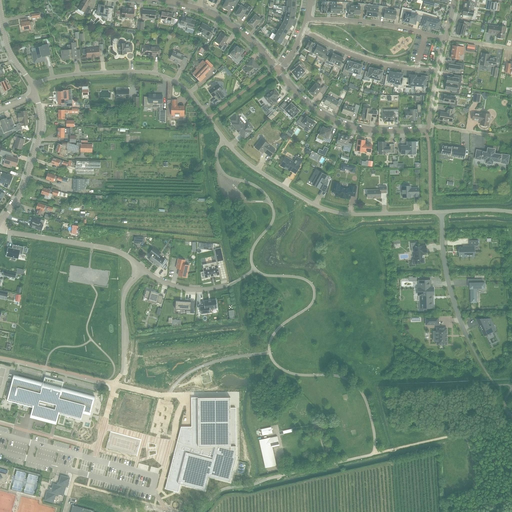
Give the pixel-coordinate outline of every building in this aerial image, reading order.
[(90,1),(88,0),(82,0),(78,9),(84,12),(83,14),(86,16),(90,11),(86,9),(90,1)] [(226,9),(228,10),(232,5),(235,6),(238,0),(226,0),(222,7),(223,8),(225,9),(226,9)] [(476,7),(474,7),(474,0),(467,0),(468,2),(465,1),(463,8),(475,10),(476,7)] [(327,1),(327,4),(327,8),(329,8),(330,8),(330,13),(336,13),(336,2),(331,1),(329,1),(327,1)] [(336,2),(336,13),(342,14),(342,9),(345,9),(345,2),(342,2),(336,2)] [(345,2),(345,9),(348,9),(348,14),(354,14),(354,5),(351,5),(351,2),(345,2)] [(354,5),(354,14),(360,15),(360,10),(363,10),(364,3),(358,3),(358,6),(354,5)] [(364,3),(363,10),(366,10),(365,15),(371,16),(372,7),(373,5),(364,3)] [(102,18),(104,20),(111,22),(113,10),(104,8),(105,5),(98,4),(97,13),(100,16),(102,16),(102,18)] [(244,7),(241,5),(235,14),(241,18),(244,13),(247,15),(252,8),(246,4),(244,7)] [(372,7),(371,16),(377,17),(378,12),(380,12),(381,12),(382,6),(378,5),(378,8),(372,7)] [(382,6),(381,12),(382,13),(384,13),(383,18),(389,19),(390,10),(387,9),(388,7),(383,6),(382,6)] [(402,7),(400,18),(403,18),(403,19),(404,20),(404,22),(409,23),(411,9),(402,7)] [(134,9),(131,9),(131,8),(127,8),(127,9),(122,8),(122,17),(133,18),(134,9)] [(390,10),(389,19),(395,20),(396,15),(399,15),(400,9),(394,8),(393,10),(390,10)] [(475,13),(475,10),(463,8),(463,9),(462,9),(461,10),(461,11),(462,12),(462,13),(462,14),(465,15),(465,18),(471,20),(473,12),(475,13)] [(143,10),(142,18),(155,19),(155,15),(155,13),(155,11),(143,10)] [(411,13),(409,23),(411,23),(413,24),(414,22),(415,22),(416,21),(419,22),(421,11),(415,10),(415,13),(413,13),(411,13)] [(421,11),(419,22),(422,23),(422,24),(423,24),(423,26),(425,27),(427,27),(428,26),(431,14),(429,13),(421,11)] [(158,18),(161,18),(161,19),(171,21),(170,24),(174,25),(175,18),(172,17),(172,14),(162,12),(161,16),(158,15),(158,18)] [(431,14),(428,26),(433,27),(432,29),(439,31),(440,27),(438,26),(440,20),(436,19),(437,16),(431,14)] [(255,15),(248,23),(253,28),(259,22),(261,24),(265,19),(262,17),(260,19),(255,15)] [(187,27),(193,29),(193,27),(195,21),(189,18),(183,16),(180,25),(187,27)] [(291,25),(293,19),(285,16),(284,21),(291,25)] [(31,33),(34,32),(32,21),(29,22),(27,22),(27,19),(21,20),(22,26),(23,29),(30,28),(31,33)] [(289,30),(291,25),(284,21),(281,25),(289,30)] [(463,24),(459,23),(456,34),(464,36),(467,25),(470,26),(470,23),(464,21),(463,24)] [(206,25),(202,23),(198,31),(206,35),(205,37),(209,40),(213,33),(210,32),(212,28),(206,26),(206,25)] [(286,35),(289,30),(281,25),(278,30),(286,35)] [(498,37),(498,38),(502,39),(502,38),(504,38),(505,32),(506,32),(506,28),(505,28),(506,27),(498,26),(498,27),(489,25),(488,33),(497,34),(496,37),(498,37)] [(283,39),(286,35),(278,30),(275,35),(283,39)] [(217,47),(224,51),(227,45),(225,43),(228,38),(221,33),(215,41),(219,44),(217,47)] [(272,33),(269,37),(273,39),(273,40),(280,44),(283,39),(275,35),(272,33)] [(309,40),(304,49),(309,51),(310,51),(311,48),(312,48),(314,43),(309,40)] [(67,49),(60,50),(61,59),(70,59),(70,57),(72,57),(72,58),(77,58),(76,42),(71,43),(71,44),(67,45),(67,49)] [(126,52),(132,51),(131,43),(126,44),(126,43),(118,44),(119,54),(120,54),(121,55),(124,55),(124,54),(126,54),(126,52)] [(36,51),(31,52),(34,63),(43,61),(42,57),(50,55),(48,44),(42,45),(42,46),(35,48),(36,51)] [(83,55),(87,54),(87,57),(91,56),(91,57),(95,56),(99,56),(99,51),(104,50),(103,44),(99,44),(99,48),(86,49),(83,50),(83,55)] [(151,55),(159,56),(160,47),(145,45),(145,47),(142,47),(141,53),(144,53),(144,54),(149,55),(152,55),(151,55)] [(231,58),(237,64),(242,58),(239,56),(243,52),(243,51),(243,50),(241,48),(240,49),(237,46),(236,47),(235,45),(232,48),(234,49),(230,53),(233,56),(231,58)] [(309,51),(308,53),(310,54),(312,55),(313,53),(318,56),(322,48),(317,45),(315,49),(313,49),(312,48),(311,48),(310,51),(309,51)] [(463,54),(464,47),(452,45),(450,58),(459,59),(460,54),(463,54)] [(318,56),(317,58),(324,62),(328,56),(325,55),(327,50),(322,48),(318,56)] [(177,53),(173,51),(169,59),(174,61),(174,62),(177,63),(180,64),(180,63),(184,65),(188,58),(184,57),(184,56),(181,54),(177,52),(177,53)] [(328,56),(324,62),(333,66),(338,55),(333,53),(331,58),(328,56)] [(489,57),(489,54),(482,53),(481,60),(480,60),(479,63),(480,64),(487,66),(488,65),(494,66),(496,58),(489,57)] [(338,55),(333,66),(341,70),(344,64),(341,62),(343,58),(338,55)] [(245,72),(249,77),(260,68),(252,59),(246,65),(249,68),(245,72)] [(294,75),(293,76),(296,80),(301,76),(300,75),(305,71),(301,68),(304,66),(299,61),(293,66),(295,68),(292,71),(294,73),(293,74),(294,75)] [(353,72),(356,63),(352,61),(352,62),(350,61),(348,67),(345,66),(342,73),(348,75),(349,71),(353,72)] [(210,68),(204,62),(201,65),(200,64),(196,68),(197,69),(193,74),(200,81),(205,76),(204,75),(210,68)] [(448,67),(447,67),(447,70),(448,70),(448,71),(459,73),(460,68),(463,69),(464,64),(456,62),(456,65),(449,64),(448,67)] [(360,65),(360,64),(356,63),(353,72),(356,74),(355,77),(361,79),(363,72),(360,71),(362,66),(360,65)] [(374,79),(376,69),(372,67),(372,68),(369,68),(368,73),(365,73),(363,80),(369,81),(370,78),(374,79)] [(380,71),(380,70),(376,69),(374,79),(377,80),(376,83),(382,85),(384,78),(381,77),(382,71),(380,71)] [(394,83),(396,73),(391,72),(391,74),(389,74),(389,75),(386,74),(384,85),(390,86),(391,83),(394,83)] [(404,89),(405,78),(402,77),(402,76),(401,76),(401,74),(396,73),(394,83),(398,84),(398,87),(404,89)] [(405,78),(404,89),(411,89),(411,85),(415,86),(416,77),(416,75),(411,75),(411,77),(409,77),(409,78),(405,78)] [(445,79),(445,82),(446,82),(446,83),(457,85),(460,85),(462,76),(454,75),(454,78),(447,76),(447,79),(445,79)] [(415,86),(415,89),(421,89),(421,86),(425,86),(425,80),(427,80),(428,76),(421,76),(420,77),(416,77),(415,86)] [(6,80),(0,82),(0,89),(2,94),(6,92),(5,91),(11,88),(8,82),(7,83),(6,80)] [(222,90),(217,84),(214,81),(207,86),(208,86),(210,84),(212,88),(208,90),(213,97),(215,95),(219,100),(224,96),(220,91),(222,90)] [(310,93),(312,96),(313,95),(315,96),(319,91),(322,94),(327,88),(324,85),(321,88),(316,83),(309,92),(310,93)] [(445,83),(444,86),(445,87),(445,89),(452,90),(451,93),(458,94),(459,89),(460,85),(457,85),(446,83),(446,84),(445,83)] [(270,91),(270,90),(269,90),(267,92),(266,93),(267,94),(264,96),(269,103),(269,102),(272,106),(277,102),(275,99),(275,98),(279,95),(274,88),(270,91)] [(116,98),(129,98),(129,89),(124,89),(124,90),(116,90),(116,98)] [(58,91),(58,100),(58,104),(64,103),(68,103),(68,99),(69,99),(68,90),(63,90),(63,91),(58,91)] [(144,100),(144,107),(152,107),(158,107),(158,103),(162,103),(162,100),(162,95),(155,95),(155,94),(153,94),(153,95),(149,95),(149,97),(144,97),(144,100)] [(454,108),(454,106),(456,106),(457,101),(454,101),(455,97),(444,95),(444,96),(443,96),(442,99),(443,99),(443,101),(450,103),(449,105),(450,106),(450,108),(454,108)] [(328,96),(324,103),(334,109),(337,104),(339,106),(342,101),(339,99),(338,102),(328,96)] [(177,100),(172,99),(172,106),(171,106),(171,115),(175,115),(175,114),(180,114),(180,116),(184,116),(184,106),(177,106),(177,100)] [(284,102),(279,108),(283,112),(284,110),(293,118),(299,111),(291,103),(288,106),(284,102)] [(354,108),(344,105),(342,113),(352,116),(353,112),(357,113),(359,106),(356,104),(354,108)] [(410,119),(410,121),(417,120),(417,112),(421,112),(421,104),(417,104),(417,109),(409,109),(410,112),(405,112),(405,119),(410,119)] [(363,107),(362,119),(369,120),(370,117),(375,118),(376,111),(371,110),(371,109),(363,107)] [(64,110),(58,110),(58,119),(64,119),(64,113),(78,113),(78,108),(72,108),(72,110),(68,110),(64,110)] [(447,122),(447,121),(452,122),(453,114),(452,114),(453,109),(447,108),(446,113),(440,112),(439,120),(443,120),(443,121),(444,122),(447,122)] [(383,109),(383,121),(394,121),(394,117),(398,117),(398,109),(390,109),(383,109)] [(16,125),(17,127),(18,130),(23,131),(21,126),(23,125),(28,125),(26,111),(21,111),(21,113),(18,114),(19,123),(16,125)] [(479,121),(479,120),(481,120),(480,124),(482,125),(482,126),(486,127),(486,125),(488,126),(489,119),(490,119),(491,115),(489,115),(490,114),(482,113),(482,114),(473,113),(472,119),(479,121)] [(238,119),(236,117),(235,116),(231,119),(231,121),(233,123),(232,124),(237,130),(239,134),(240,133),(244,138),(251,132),(250,131),(253,128),(247,122),(244,124),(239,118),(238,119)] [(305,125),(311,129),(315,123),(310,119),(307,117),(306,117),(305,119),(301,116),(296,123),(303,128),(305,125)] [(6,118),(0,120),(2,126),(1,126),(4,133),(8,131),(7,128),(14,125),(12,118),(7,120),(6,118)] [(320,131),(316,138),(323,141),(323,140),(329,142),(332,136),(329,134),(331,131),(330,130),(331,129),(327,127),(327,129),(323,127),(322,128),(321,127),(319,131),(320,131)] [(64,128),(58,128),(58,137),(64,137),(64,134),(70,134),(70,128),(64,128)] [(279,129),(276,133),(284,138),(287,135),(279,129)] [(21,149),(24,139),(21,138),(22,136),(16,134),(15,136),(14,136),(13,139),(16,140),(14,147),(15,147),(21,149)] [(348,143),(350,137),(339,134),(337,141),(337,142),(337,144),(344,146),(343,150),(349,152),(351,144),(348,143)] [(261,139),(255,147),(262,153),(263,151),(270,156),(275,150),(268,145),(269,145),(261,139)] [(365,143),(365,140),(357,139),(356,150),(364,152),(364,151),(370,152),(371,144),(365,143)] [(417,146),(417,141),(407,142),(407,146),(401,146),(401,154),(407,154),(415,154),(415,146),(417,146)] [(81,149),(81,143),(77,143),(76,145),(67,142),(66,146),(64,145),(58,143),(55,151),(59,152),(58,155),(66,157),(67,154),(66,154),(67,150),(75,152),(81,149)] [(385,147),(385,142),(379,142),(379,153),(385,153),(385,152),(389,152),(389,153),(394,153),(394,144),(389,144),(389,147),(385,147)] [(452,146),(452,147),(442,146),(441,154),(450,155),(450,156),(464,158),(465,149),(452,146)] [(493,150),(493,149),(489,148),(489,149),(488,149),(487,152),(477,150),(475,158),(486,160),(485,163),(486,163),(487,164),(488,165),(489,165),(490,165),(491,164),(492,164),(492,161),(506,163),(507,155),(493,153),(494,150),(493,150)] [(3,166),(10,167),(11,165),(16,167),(19,159),(11,157),(12,153),(1,150),(0,153),(0,154),(6,156),(3,166)] [(283,159),(282,160),(281,161),(281,162),(281,163),(280,165),(289,171),(290,170),(295,174),(300,166),(299,165),(302,160),(296,156),(293,162),(285,157),(284,159),(283,159)] [(53,157),(51,163),(61,167),(62,164),(67,166),(68,162),(53,157)] [(76,161),(76,174),(94,174),(94,168),(100,168),(100,162),(76,161)] [(341,164),(340,170),(345,171),(345,169),(350,170),(350,172),(354,173),(356,166),(341,164)] [(316,169),(309,181),(313,183),(313,185),(321,189),(323,185),(326,186),(328,181),(326,180),(328,176),(316,169)] [(0,180),(5,182),(3,186),(7,188),(9,184),(10,184),(13,177),(3,173),(3,174),(0,172),(0,180)] [(63,178),(58,176),(55,176),(55,175),(48,173),(46,179),(53,182),(54,179),(62,181),(67,182),(67,181),(68,181),(69,178),(68,178),(63,177),(63,178)] [(85,179),(81,179),(73,178),(73,190),(81,191),(81,189),(85,189),(85,179)] [(334,182),(332,192),(336,193),(335,195),(340,196),(340,197),(344,198),(345,197),(350,198),(350,195),(354,196),(356,187),(350,185),(349,189),(339,187),(340,184),(334,182)] [(367,190),(367,198),(380,198),(380,193),(386,193),(386,186),(380,186),(380,190),(367,190)] [(402,193),(403,197),(410,197),(410,195),(413,195),(418,195),(418,188),(413,188),(410,188),(410,186),(402,186),(402,190),(402,194),(402,193)] [(67,194),(63,193),(58,191),(48,188),(48,189),(43,187),(41,193),(45,195),(44,198),(49,200),(50,199),(51,198),(52,194),(57,195),(62,196),(67,197),(67,194)] [(53,207),(53,208),(48,206),(45,205),(38,203),(36,209),(37,209),(36,213),(41,215),(42,211),(43,211),(44,208),(47,209),(52,211),(55,212),(56,208),(53,207)] [(32,223),(31,227),(41,230),(44,221),(33,217),(31,223),(32,223)] [(469,247),(458,247),(459,256),(458,256),(458,257),(470,257),(470,255),(473,255),(473,256),(474,256),(474,247),(474,246),(474,245),(478,245),(478,240),(469,240),(469,247)] [(423,258),(423,255),(424,255),(424,253),(427,253),(426,246),(416,247),(415,242),(411,243),(411,252),(413,252),(414,260),(416,260),(417,263),(424,263),(424,258),(423,258)] [(8,247),(6,256),(11,257),(11,259),(15,260),(16,258),(18,259),(19,253),(22,254),(23,247),(13,245),(14,246),(14,248),(12,248),(8,247)] [(152,255),(149,260),(153,262),(152,263),(155,265),(155,264),(159,267),(159,266),(162,268),(164,264),(164,265),(165,264),(168,260),(165,258),(163,260),(158,255),(160,253),(154,248),(150,253),(152,255)] [(220,249),(215,251),(217,262),(223,260),(220,249)] [(178,259),(176,268),(179,269),(178,275),(186,277),(189,265),(184,264),(185,260),(178,259)] [(204,272),(201,273),(202,276),(205,276),(205,277),(219,274),(216,262),(202,265),(204,272)] [(470,300),(476,300),(476,289),(484,289),(484,283),(481,283),(481,279),(473,279),(473,283),(469,283),(469,289),(470,289),(470,300)] [(432,308),(432,295),(433,295),(433,287),(430,287),(430,284),(430,281),(430,280),(419,280),(419,288),(419,294),(420,294),(420,305),(420,310),(423,310),(426,310),(426,308),(432,308)] [(144,294),(144,297),(149,298),(148,300),(152,301),(152,302),(156,303),(157,303),(157,302),(161,304),(163,296),(159,295),(155,294),(155,293),(153,292),(151,291),(145,289),(145,290),(146,290),(145,291),(144,294)] [(175,301),(175,309),(186,309),(186,311),(190,311),(190,313),(194,313),(195,301),(191,301),(182,300),(182,301),(175,301)] [(210,313),(209,309),(217,308),(216,300),(203,301),(204,306),(200,307),(200,314),(210,313)] [(487,319),(477,319),(484,335),(493,331),(487,319)] [(436,331),(433,331),(433,342),(436,342),(436,344),(446,344),(446,328),(436,328),(436,331)] [(14,375),(7,400),(36,408),(34,416),(53,421),(56,411),(81,417),(83,410),(90,412),(94,396),(62,388),(63,382),(44,377),(43,383),(14,375)] [(175,450),(165,488),(178,492),(180,484),(204,490),(208,476),(230,481),(236,456),(235,408),(230,408),(230,397),(191,397),(191,427),(181,427),(177,441),(177,442),(178,442),(178,443),(177,446),(177,449),(176,449),(175,449),(175,450)] [(119,401),(114,421),(131,425),(134,412),(130,411),(132,404),(119,401)] [(271,427),(261,429),(262,435),(272,433),(271,427)] [(259,440),(264,465),(276,462),(272,447),(279,446),(277,436),(259,440)] [(47,492),(45,500),(53,502),(55,494),(63,496),(66,486),(67,486),(68,479),(69,480),(70,477),(60,475),(60,477),(61,477),(59,483),(58,482),(57,483),(57,485),(53,484),(53,488),(49,487),(48,492),(47,492)]
